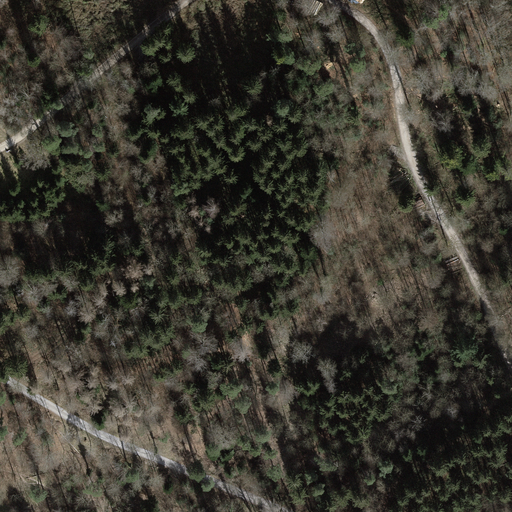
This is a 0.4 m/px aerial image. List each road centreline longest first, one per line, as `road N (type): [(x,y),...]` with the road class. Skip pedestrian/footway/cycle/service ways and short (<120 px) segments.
road 1 (track): [(330,0),(365,22),(387,49),(418,180),(511,360)]
road 2 (track): [(0,376),(96,432),(279,511)]
road 3 (track): [(12,140),(188,0)]
